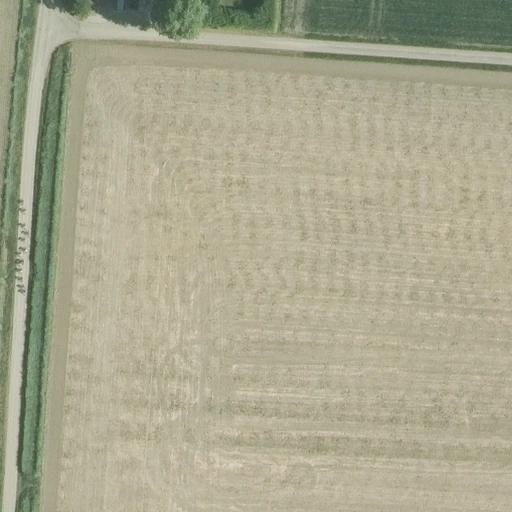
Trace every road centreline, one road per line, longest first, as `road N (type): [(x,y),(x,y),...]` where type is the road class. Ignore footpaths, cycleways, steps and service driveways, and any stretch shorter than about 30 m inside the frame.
road 1 (unclassified): [(9,511),(43,31)]
road 2 (unclassified): [(511,60),(43,31)]
